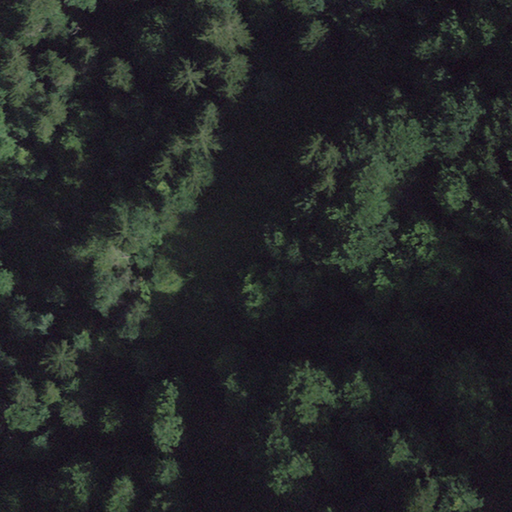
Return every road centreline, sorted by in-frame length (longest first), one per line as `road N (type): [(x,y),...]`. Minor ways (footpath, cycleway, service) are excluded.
road 1 (track): [(425,0),(438,113),(409,172),(408,193),(423,220),(495,273),(511,301)]
road 2 (track): [(511,345),(504,365),(411,432),(355,511)]
